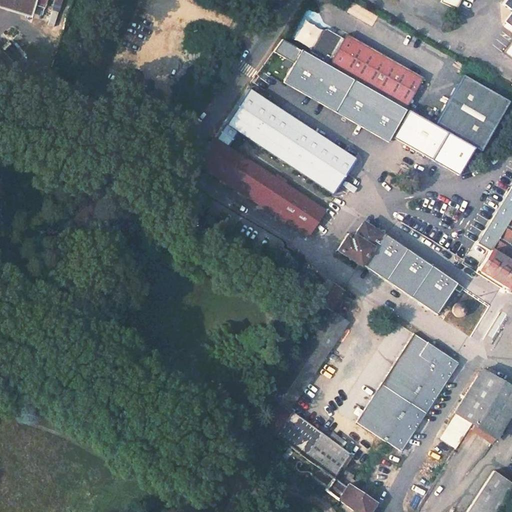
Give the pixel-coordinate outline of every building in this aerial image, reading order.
[(0,0),(0,7),(30,17),(34,5),(31,4),(32,0),(0,0)] [(456,0),(438,0),(437,3),(452,11),(456,0)] [(511,0),(500,0),(498,3),(508,11),(500,21),(511,30),(511,32),(497,52),(511,63),(511,0)] [(317,28),(303,51),(398,108),(416,77),(341,33),(339,37),(320,26),(317,28)] [(511,75),(503,87),(511,91),(511,75)] [(504,103),(458,76),(428,126),(475,153),(504,103)] [(245,88),(198,160),(308,232),(322,210),(283,184),(287,178),(276,172),(273,177),(243,158),(225,146),(233,132),(332,196),(356,159),(245,88)] [(247,152),(243,158),(273,177),(276,172),(247,152)] [(198,160),(195,165),(197,166),(305,237),(308,232),(198,160)] [(287,178),(283,184),(322,210),(326,204),(287,178)] [(511,209),(475,270),(511,292),(511,209)] [(379,234),(362,222),(353,236),(349,242),(344,238),(336,250),(359,265),(360,263),(425,305),(440,283),(374,242),(379,234)] [(347,233),(344,238),(349,242),(353,236),(347,233)] [(485,233),(479,243),(486,247),(492,237),(485,233)] [(295,255),(289,264),(296,269),(302,260),(295,255)] [(306,267),(302,274),(315,283),(320,276),(306,267)] [(320,286),(312,300),(324,308),(327,310),(340,291),(324,281),(320,286)] [(447,312),(448,312),(451,313),(453,313),(456,312),(458,311),(459,309),(459,306),(459,303),(457,300),(454,299),(453,298),(451,299),(448,299),(446,301),(445,303),(444,304),(444,306),(445,309),(447,312)] [(324,308),(265,395),(276,403),(261,425),(279,439),(271,451),(290,465),(286,470),(302,482),(306,477),(324,489),(337,499),(344,487),(332,478),(350,454),(287,408),(346,322),(327,310),(324,308)] [(432,317),(429,324),(460,338),(463,332),(432,317)] [(402,451),(455,359),(410,333),(356,424),(402,451)] [(511,388),(479,369),(452,413),(455,414),(438,440),(453,450),(469,424),(472,425),(492,438),(511,406),(511,388)] [(337,414),(353,420),(357,409),(341,404),(337,414)] [(472,425),(469,431),(490,444),(492,438),(472,425)] [(511,483),(492,471),(465,511),(500,511),(511,494),(511,483)]
